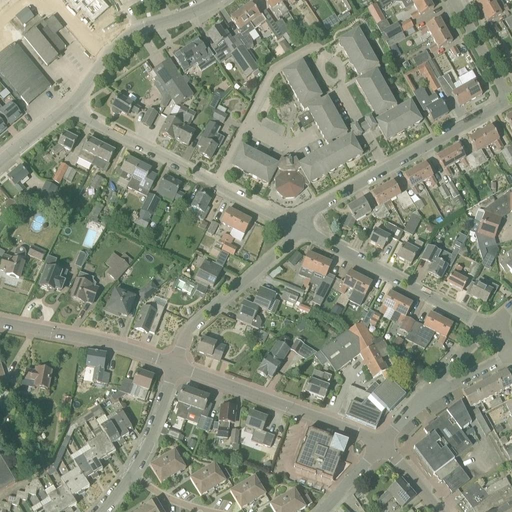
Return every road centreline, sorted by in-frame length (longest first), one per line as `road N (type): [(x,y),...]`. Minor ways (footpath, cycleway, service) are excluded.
road 1 (residential): [(384,170),(317,49),(302,47),(277,61),(242,126)]
road 2 (residential): [(380,446),(174,366)]
road 3 (residential): [(489,328),(298,228)]
road 4 (residential): [(69,108),(113,43),(220,0)]
road 5 (residential): [(174,366),(184,333),(298,228)]
road 6 (residential): [(174,366),(119,343),(0,320)]
road 7 (residential): [(214,184),(69,108)]
road 8 (residential): [(384,170),(503,99)]
